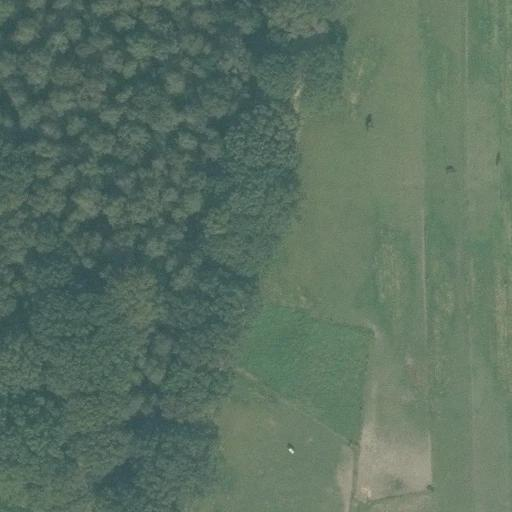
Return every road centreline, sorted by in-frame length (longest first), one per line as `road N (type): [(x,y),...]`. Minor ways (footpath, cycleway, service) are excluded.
road 1 (track): [(172,511),(317,0)]
road 2 (track): [(0,212),(45,313),(92,511)]
